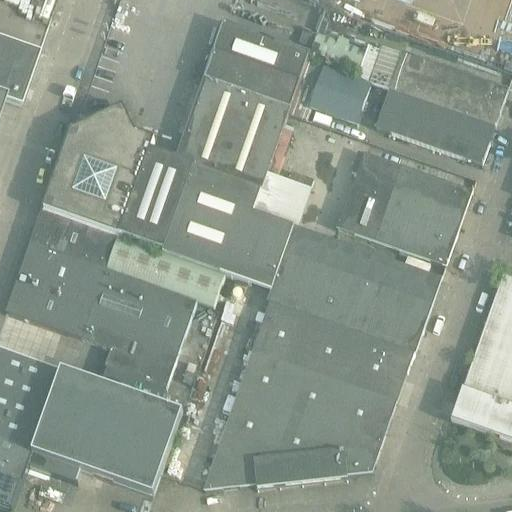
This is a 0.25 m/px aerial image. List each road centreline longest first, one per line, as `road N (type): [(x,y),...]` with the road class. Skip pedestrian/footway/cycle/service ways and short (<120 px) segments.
road 1 (unclassified): [(396,511),(511,172)]
road 2 (unclassified): [(0,261),(88,0)]
